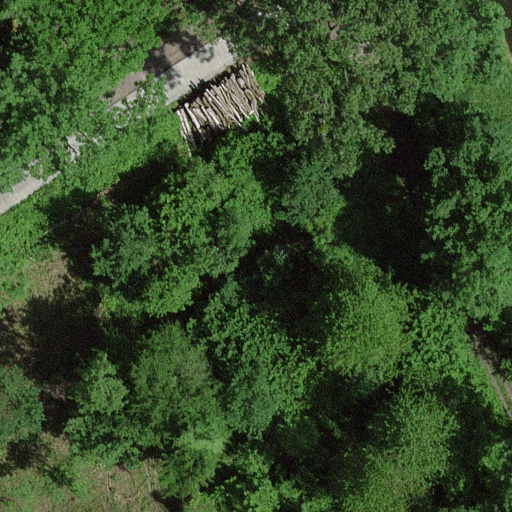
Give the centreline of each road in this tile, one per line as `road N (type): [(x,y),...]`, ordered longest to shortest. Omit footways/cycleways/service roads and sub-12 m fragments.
road 1 (track): [(511,390),(426,200),(355,0)]
road 2 (track): [(0,200),(311,0)]
road 3 (track): [(0,44),(96,33),(118,43),(158,94)]
